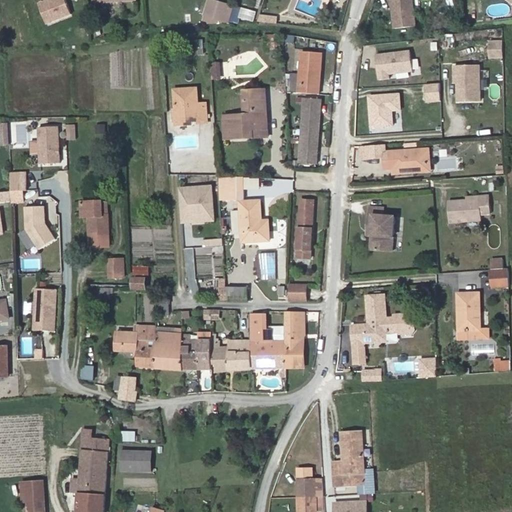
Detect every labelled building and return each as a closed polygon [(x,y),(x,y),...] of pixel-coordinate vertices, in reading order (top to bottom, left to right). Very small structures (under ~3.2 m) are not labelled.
[(48,25),(75,14),(69,0),(45,0),(39,2),(48,25)] [(212,0),(208,0),(202,23),(226,23),(231,5),(212,0)] [(411,0),(390,0),(393,26),(414,24),(411,0)] [(241,8),(234,6),(229,23),(237,23),(241,8)] [(242,7),(240,18),(256,20),(258,9),(242,7)] [(265,35),(267,50),(280,49),(278,34),(265,35)] [(204,36),(195,37),(196,49),(205,48),(204,36)] [(487,39),(486,57),(502,58),(502,39),(487,39)] [(389,74),(412,71),(409,49),(373,54),(377,81),(389,79),(389,74)] [(320,94),(323,53),(302,51),(299,93),(320,94)] [(221,78),(220,63),(213,64),(214,79),(221,78)] [(440,83),(423,83),(423,102),(440,102),(440,83)] [(199,123),(208,122),(206,103),(198,104),(197,88),(175,90),(177,125),(188,125),(188,121),(199,120),(199,123)] [(269,128),(268,108),(264,108),(263,90),(262,90),(244,91),(245,114),(224,116),(226,139),(255,137),(255,129),(269,128)] [(367,127),(392,127),(392,110),(400,110),(400,92),(367,92),(367,127)] [(322,101),(306,100),(303,132),(319,133),(322,101)] [(11,122),(1,122),(1,145),(11,145),(11,122)] [(63,164),(63,126),(41,125),(40,163),(63,164)] [(75,126),(68,126),(68,140),(76,139),(75,126)] [(269,136),(269,128),(255,129),(255,137),(269,136)] [(319,133),(303,132),(301,165),(317,166),(319,133)] [(384,144),(368,145),(369,158),(384,157),(384,144)] [(428,169),(427,149),(392,151),(394,174),(411,173),(411,170),(428,169)] [(432,171),(430,149),(427,149),(428,169),(411,170),(411,173),(432,171)] [(13,171),(12,202),(28,202),(28,171),(13,171)] [(213,198),(219,197),(217,177),(206,178),(206,183),(209,183),(210,189),(212,189),(213,198)] [(221,178),(222,200),(245,199),(244,188),(244,177),(221,178)] [(257,178),(244,177),(244,188),(257,187),(257,178)] [(468,200),(449,202),(451,223),(482,220),(482,214),(492,213),(490,195),(480,196),(480,199),(468,200)] [(243,234),(243,242),(270,240),(269,220),(262,220),(261,200),(241,202),(241,210),(243,234)] [(312,258),(315,201),(302,200),(301,200),(299,258),(312,258)] [(90,233),(109,232),(108,214),(103,215),(102,201),(83,202),(83,217),(89,217),(90,233)] [(50,204),(26,206),(27,231),(25,231),(26,246),(52,245),(50,204)] [(372,236),(371,249),(392,250),(395,217),(383,216),(383,208),(369,207),(368,229),(372,229),(372,236)] [(243,234),(241,210),(232,211),(234,235),(243,234)] [(504,256),(493,256),(493,264),(504,263),(504,256)] [(125,277),(125,259),(110,259),(111,278),(125,277)] [(509,268),(492,270),(492,279),(509,278),(509,268)] [(133,289),(147,289),(147,278),(133,278),(133,289)] [(509,278),(492,279),(493,287),(509,287),(509,278)] [(307,285),(292,285),(291,300),(307,300),(307,285)] [(59,331),(60,288),(36,287),(35,330),(59,331)] [(111,301),(111,288),(92,287),(92,296),(98,296),(97,301),(111,301)] [(227,287),(228,300),(248,300),(248,287),(227,287)] [(458,294),(459,312),(461,311),(462,331),(482,330),(480,293),(458,294)] [(369,324),(363,325),(364,343),(382,341),(382,338),(388,330),(395,330),(394,317),(388,318),(385,295),(372,296),(367,300),(369,320),(372,320),(373,324),(369,324)] [(170,314),(170,304),(160,304),(160,314),(170,314)] [(8,308),(0,308),(0,320),(9,319),(8,308)] [(398,317),(394,317),(395,330),(388,330),(382,338),(382,341),(388,341),(388,333),(400,332),(398,317)] [(301,320),(286,321),(286,335),(286,340),(287,367),(305,367),(305,339),(301,339),(301,320)] [(363,325),(353,325),(355,348),(364,347),(364,343),(363,325)] [(157,327),(135,326),(135,334),(118,333),(117,351),(139,352),(138,366),(156,367),(157,327)] [(183,334),(183,330),(157,327),(156,367),(185,369),(184,341),(183,334)] [(252,328),(252,333),(256,333),(256,341),(266,341),(266,330),(266,327),(252,328)] [(287,367),(286,340),(274,340),(274,335),(274,330),(266,330),(266,341),(256,341),(256,333),(252,333),(252,341),(253,368),(287,367)] [(213,363),(213,342),(206,342),(204,342),(204,337),(204,334),(200,334),(200,341),(200,370),(213,370),(213,363)] [(200,370),(200,341),(192,341),(184,341),(185,369),(200,370)] [(230,348),(230,353),(218,353),(218,348),(218,342),(217,342),(217,363),(217,371),(253,368),(252,341),(230,342),(230,348)] [(0,376),(10,377),(8,346),(0,346),(0,376)] [(422,360),(423,377),(439,376),(437,359),(422,360)] [(510,361),(495,362),(496,371),(511,370),(510,361)] [(97,380),(98,365),(85,364),(84,379),(97,380)] [(376,371),(363,371),(364,381),(376,381),(376,371)] [(124,376),(118,375),(116,389),(122,390),(124,376)] [(122,390),(121,399),(136,401),(137,392),(136,392),(137,377),(124,376),(122,390)] [(84,430),(82,450),(109,453),(110,439),(93,437),(93,431),(84,430)] [(137,432),(123,431),(123,442),(137,442),(137,432)] [(365,470),(363,431),(342,433),(344,461),(345,485),(359,485),(366,484),(365,470)] [(80,492),(80,494),(106,496),(109,453),(82,450),(81,477),(80,492)] [(153,451),(123,450),(122,471),(152,472),(153,451)] [(335,486),(345,485),(344,461),(334,462),(335,486)] [(313,468),(295,467),(295,484),(298,484),(299,497),(318,496),(318,485),(313,484),(313,468)] [(373,469),(365,470),(366,484),(374,484),(373,469)] [(80,492),(81,477),(73,477),(72,492),(80,492)] [(46,511),(44,481),(22,483),(24,503),(29,503),(29,511),(46,511)] [(366,484),(359,485),(359,494),(374,493),(374,484),(366,484)] [(78,511),(105,511),(106,496),(80,494),(78,511)] [(318,496),(299,497),(299,511),(303,511),(319,511),(318,496)] [(331,500),(331,511),(366,511),(367,500),(331,500)]
